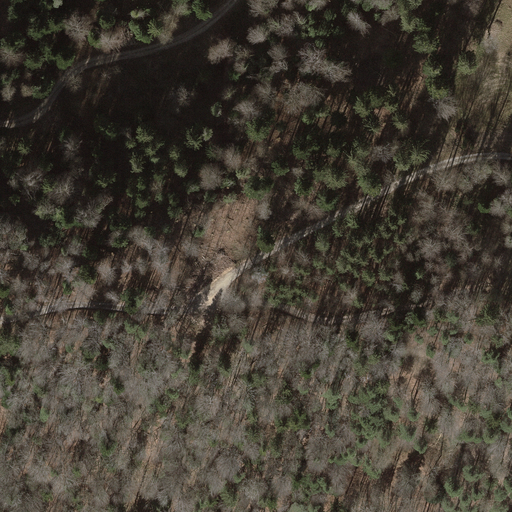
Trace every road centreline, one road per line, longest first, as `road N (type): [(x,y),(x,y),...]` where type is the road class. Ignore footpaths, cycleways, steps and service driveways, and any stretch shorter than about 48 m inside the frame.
road 1 (track): [(212,296),(353,207),(458,164),(511,159)]
road 2 (track): [(212,296),(333,321),(468,289),(511,294)]
road 3 (track): [(229,0),(199,33),(79,70),(31,118),(0,122)]
road 4 (track): [(0,319),(95,305),(189,311),(212,296)]
